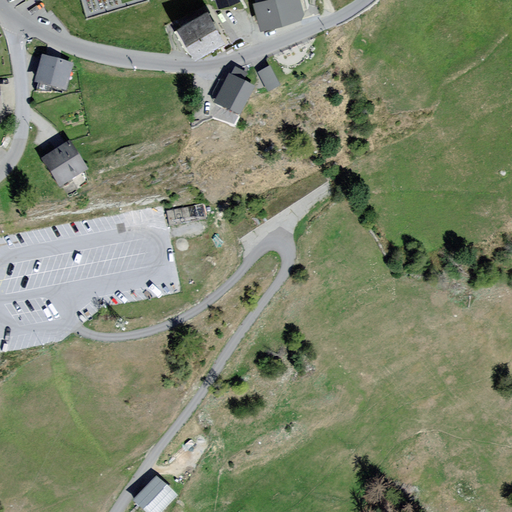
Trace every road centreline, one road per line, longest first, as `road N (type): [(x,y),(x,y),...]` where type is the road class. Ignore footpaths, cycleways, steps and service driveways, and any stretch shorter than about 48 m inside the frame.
road 1 (residential): [(122,511),(292,269),(293,247),(276,237),(265,241),(202,313),(167,331),(127,338),(0,298)]
road 2 (residential): [(366,0),(260,50),(184,66),(71,45),(8,16)]
road 3 (residential): [(0,177),(16,160),(25,107),(8,16)]
